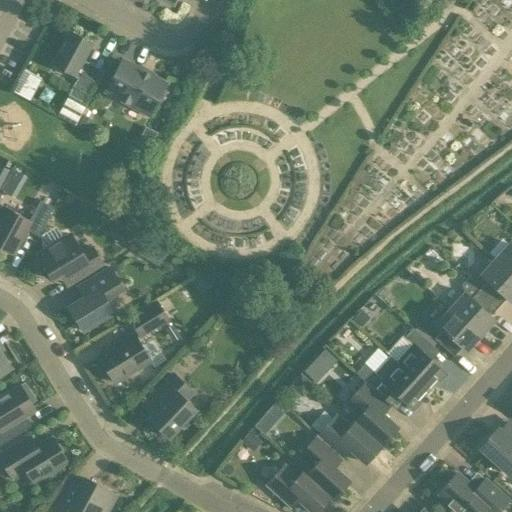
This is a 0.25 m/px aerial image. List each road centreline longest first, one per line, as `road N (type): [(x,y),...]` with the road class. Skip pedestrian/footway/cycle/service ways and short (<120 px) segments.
road 1 (residential): [(230,511),(104,439),(0,295)]
road 2 (residential): [(369,511),(511,354)]
road 3 (residential): [(87,0),(168,40),(185,39),(207,0)]
